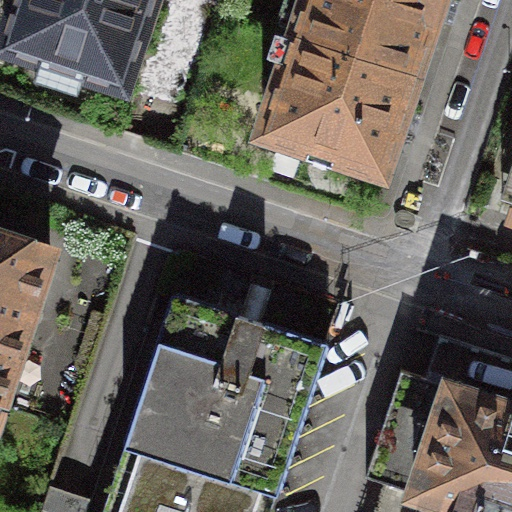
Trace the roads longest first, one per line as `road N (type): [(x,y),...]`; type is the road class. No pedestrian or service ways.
road 1 (residential): [(410,275),(0,138)]
road 2 (residential): [(506,0),(410,275)]
